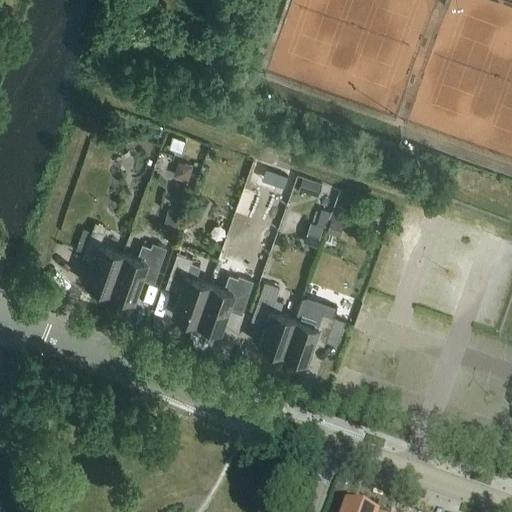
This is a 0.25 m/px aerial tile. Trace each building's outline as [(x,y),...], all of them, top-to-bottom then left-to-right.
[(182,152),(185,140),(174,137),(170,148),(182,152)] [(176,173),(191,176),(194,162),(178,159),(176,173)] [(317,195),(321,184),(302,178),(298,189),(317,195)] [(176,231),(182,212),(168,208),(162,226),(176,231)] [(109,291),(122,252),(99,244),(106,223),(93,218),(91,224),(93,224),(83,252),(94,256),(85,282),(109,291)] [(331,220),(327,231),(336,234),(340,223),(331,220)] [(311,223),(304,242),(316,246),(322,227),(311,223)] [(122,252),(109,291),(132,299),(140,278),(153,282),(165,247),(152,242),(150,247),(141,244),(137,257),(122,252)] [(195,321),(209,282),(185,274),(191,258),(176,253),(166,281),(181,286),(172,312),(195,321)] [(209,282),(195,321),(219,329),(228,303),(243,308),(252,280),(237,274),(237,277),(228,274),(223,287),(209,282)] [(259,343),(282,351),(294,317),(279,312),(283,303),(274,300),(278,287),(264,282),(254,312),(268,316),(259,343)] [(308,322),(294,317),(282,351),(306,359),(312,342),(323,346),(333,315),(322,311),(324,306),(315,303),(308,322)] [(343,511),(360,511),(357,511),(359,506),(347,501),(343,511)]
